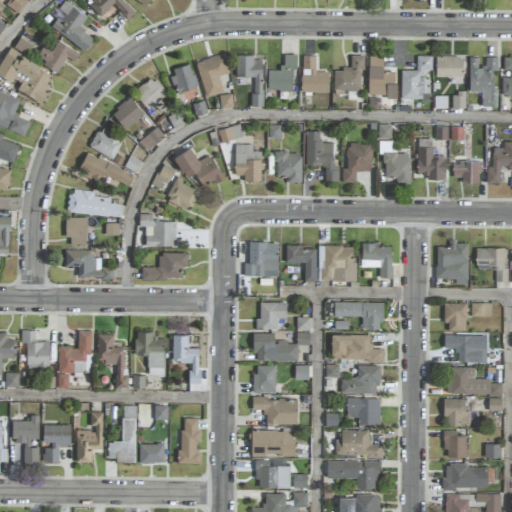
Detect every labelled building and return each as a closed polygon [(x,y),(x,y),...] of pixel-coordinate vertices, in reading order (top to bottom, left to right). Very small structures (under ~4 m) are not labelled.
[(20,13),(28,0),(27,0),(8,0),(6,4),(20,13)] [(126,20),(135,12),(122,0),(91,0),(88,3),(99,16),(112,5),(126,20)] [(86,15),(63,2),(48,28),(86,50),(93,37),(79,28),(86,15)] [(0,66),(0,75),(10,81),(12,78),(21,82),(16,90),(40,103),(50,86),(45,83),(51,73),(24,58),(31,44),(16,36),(0,66)] [(65,57),(74,61),(79,52),(56,41),(51,51),(42,47),(35,59),(58,71),(65,57)] [(195,63),(206,97),(223,91),(218,76),(229,72),(223,54),(195,63)] [(267,70),(267,90),(279,90),(279,99),(291,99),(292,69),(296,69),(296,55),(282,54),(282,70),(267,70)] [(235,76),(252,77),(252,106),(261,106),(262,60),(253,59),(253,56),(236,55),(235,76)] [(328,72),(315,71),(315,56),(301,55),(300,92),(328,93),(328,72)] [(361,55),(350,55),(350,69),(333,69),(333,91),(362,90),(361,55)] [(367,94),(386,95),(386,98),(395,98),(396,72),(383,71),(383,56),(368,56),(367,94)] [(401,70),(400,99),(421,100),(421,92),(428,93),(428,78),(423,78),(423,70),(431,70),(431,56),(416,56),(416,71),(401,70)] [(463,76),(462,57),(435,58),(436,77),(463,76)] [(468,92),(481,92),(481,107),(494,107),(494,70),(497,70),(497,58),(485,57),(485,67),(477,67),(477,57),(469,57),(468,92)] [(501,95),(511,95),(511,57),(503,57),(503,70),(509,70),(509,78),(501,78),(501,95)] [(175,92),(196,88),(191,64),(170,69),(175,92)] [(167,93),(153,76),(133,93),(147,110),(167,93)] [(29,120),(13,114),(19,99),(0,92),(0,126),(24,135),(29,120)] [(232,108),(231,94),(219,95),(219,108),(232,108)] [(451,109),(464,109),(465,96),(452,95),(451,109)] [(143,117),(132,97),(111,109),(122,129),(143,117)] [(220,142),(241,137),(239,125),(218,129),(220,142)] [(268,138),(280,138),(280,125),(269,125),(268,138)] [(164,136),(155,126),(138,142),(147,152),(164,136)] [(123,141),(99,127),(88,146),(112,159),(123,141)] [(446,127),(434,127),(435,139),(447,139),(446,127)] [(462,127),(450,127),(450,139),(462,139),(462,127)] [(338,182),(338,164),(332,164),(332,143),(320,143),(320,131),(305,131),(304,166),(324,166),(324,181),(338,182)] [(18,145),(1,139),(3,134),(0,133),(0,158),(12,163),(18,145)] [(427,179),(444,180),(445,156),(431,156),(432,139),(417,138),(417,172),(427,172),(427,179)] [(390,141),(382,142),(382,178),(409,178),(409,153),(390,153),(390,141)] [(499,184),(500,167),(511,167),(511,141),(504,141),(504,148),(490,148),(490,167),(486,167),(486,184),(499,184)] [(371,171),(370,143),(346,144),(347,168),(341,169),(342,183),(355,182),(355,171),(371,171)] [(252,145),(234,144),(233,175),(243,175),(243,180),(260,181),(261,151),(252,151),(252,145)] [(185,179),(195,173),(202,186),(212,181),(214,184),(224,179),(210,154),(198,161),(190,148),(173,157),(185,179)] [(77,171),(115,189),(118,182),(128,187),(133,176),(86,152),(77,171)] [(300,182),(300,152),(275,152),(275,176),(287,176),(287,182),(300,182)] [(478,183),(479,162),(452,161),(452,177),(461,178),(461,183),(478,183)] [(174,169),(161,164),(152,186),(159,188),(163,178),(170,181),(174,169)] [(10,170),(0,167),(0,192),(5,193),(10,170)] [(186,212),(199,192),(176,178),(164,198),(186,212)] [(68,213),(120,216),(121,200),(93,198),(94,191),(69,189),(68,213)] [(174,221),(152,221),(151,214),(138,214),(139,227),(145,227),(145,247),(175,246),(174,221)] [(8,217),(0,217),(0,253),(8,253),(8,217)] [(86,218),(66,218),(66,244),(86,245),(86,218)] [(276,269),(276,243),(249,242),(248,264),(244,264),(243,275),(258,275),(258,268),(276,269)] [(466,284),(467,242),(449,242),(449,247),(436,246),(436,278),(455,279),(455,284),(466,284)] [(391,278),(391,246),(378,247),(378,243),(360,243),(361,267),(379,267),(379,278),(391,278)] [(315,248),(303,248),(303,245),(285,245),(285,263),(303,262),(304,281),(316,281),(315,248)] [(318,246),(318,280),(354,280),(354,246),(318,246)] [(505,248),(476,248),(476,269),(494,269),(495,281),(505,281),(505,248)] [(65,266),(77,266),(77,278),(113,277),(113,267),(100,268),(100,258),(90,258),(90,250),(65,251),(65,266)] [(140,279),(181,280),(181,267),(186,267),(187,253),(159,252),(159,267),(141,267),(140,279)] [(285,302),(259,303),(259,319),(255,319),(255,329),(277,329),(277,318),(285,318),(285,302)] [(383,302),(333,302),(333,316),(361,316),(361,330),(378,330),(378,322),(382,322),(383,302)] [(465,303),(443,303),(443,322),(447,322),(447,331),(465,331),(465,303)] [(470,316),(490,316),(491,303),(470,303),(470,316)] [(309,318),(296,318),(296,329),(309,329),(309,318)] [(34,330),(20,331),(21,342),(26,342),(27,369),(49,368),(48,342),(35,342),(34,330)] [(58,372),(91,372),(91,331),(77,331),(77,347),(58,347),(58,372)] [(147,374),(162,375),(163,339),(154,339),(154,332),(135,331),(134,355),(148,355),(147,374)] [(0,387),(4,388),(4,377),(1,377),(1,358),(15,358),(15,341),(6,341),(6,334),(0,333),(0,387)] [(274,334),(254,333),(253,361),(297,361),(297,343),(274,342),(274,334)] [(296,343),(308,344),(308,333),(296,333),(296,343)] [(123,347),(112,347),(112,335),(97,334),(96,364),(115,364),(114,388),(127,388),(127,374),(123,374),(123,347)] [(382,361),(383,349),(370,349),(370,335),(331,334),(331,360),(382,361)] [(199,348),(187,348),(187,335),(171,335),(171,362),(189,362),(189,383),(198,383),(199,348)] [(443,348),(456,348),(456,362),(474,362),(475,337),(443,336),(443,348)] [(253,393),(274,393),(275,366),(253,365),(253,393)] [(295,379),(307,379),(307,366),(295,365),(295,379)] [(338,365),(325,365),(325,377),(338,377),(338,365)] [(380,366),(357,366),(357,378),(341,378),(340,393),(375,394),(375,385),(379,385),(380,366)] [(474,367),(450,367),(449,383),(446,383),(445,393),(500,394),(501,383),(489,383),(489,379),(473,378),(474,367)] [(17,387),(17,373),(5,373),(5,387),(17,387)] [(131,388),(144,388),(145,376),(132,375),(131,388)] [(297,399),(252,397),(251,410),(265,410),(264,424),(296,425),(297,399)] [(379,399),(346,398),(346,415),(357,415),(357,423),(378,424),(379,399)] [(464,398),(442,399),(442,417),(447,416),(448,426),(469,425),(468,411),(464,411),(464,398)] [(106,458),(115,458),(115,462),(134,462),(135,406),(121,405),(121,441),(107,441),(106,458)] [(153,419),(166,420),(166,405),(154,405),(153,419)] [(102,413),(90,413),(89,430),(75,429),(75,461),(90,461),(91,449),(101,449),(102,413)] [(11,421),(11,438),(13,438),(13,443),(24,443),(23,465),(38,465),(38,446),(30,446),(30,438),(38,438),(38,415),(29,415),(29,421),(11,421)] [(200,464),(200,450),(197,450),(198,418),(180,418),(179,463),(200,464)] [(69,425),(42,425),(43,462),(58,462),(57,446),(70,445),(69,425)] [(294,455),(293,430),(250,430),(251,456),(294,455)] [(369,430),(341,430),(341,440),(335,440),(335,456),(381,457),(382,444),(369,444),(369,430)] [(465,457),(465,436),(455,435),(455,430),(444,430),(444,457),(465,457)] [(138,444),(139,463),(163,462),(162,443),(138,444)] [(500,444),(484,444),(484,458),(500,457),(500,444)] [(267,466),(267,460),(255,460),(255,487),(289,488),(289,466),(267,466)] [(327,461),(326,478),(355,478),(355,488),(376,489),(377,462),(327,461)] [(486,465),(443,465),(443,488),(486,488),(486,465)] [(306,488),(306,474),(292,474),(292,488),(306,488)] [(250,511),(297,511),(297,507),(306,507),(306,492),(292,492),(292,500),(285,500),(285,494),(263,493),(263,507),(250,507),(250,511)] [(338,511),(379,511),(379,494),(355,494),(355,498),(339,498),(338,511)] [(499,511),(499,494),(444,494),(444,511),(449,511),(448,511),(468,511),(469,506),(482,506),(481,511),(499,511)]
